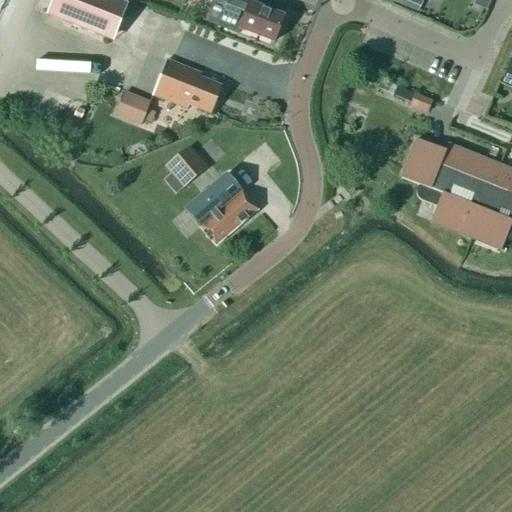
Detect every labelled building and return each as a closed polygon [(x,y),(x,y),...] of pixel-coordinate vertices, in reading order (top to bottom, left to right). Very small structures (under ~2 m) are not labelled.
[(127,5),(113,0),(51,0),(45,17),(112,43),(127,5)] [(250,6),(252,0),(212,0),(211,2),(225,7),(222,17),(223,21),(240,27),(239,31),(273,44),(283,18),(250,6)] [(423,0),(399,0),(420,9),(423,0)] [(490,0),(475,0),(473,6),(486,12),(491,1),(490,0)] [(511,55),(500,85),(511,89),(511,55)] [(152,97),(188,111),(190,107),(210,115),(221,88),(200,80),(202,76),(166,62),(152,97)] [(49,104),(52,93),(44,90),(41,101),(49,104)] [(150,125),(154,114),(146,111),(149,103),(123,93),(114,116),(140,126),(142,121),(150,125)] [(432,102),(415,95),(409,108),(427,115),(432,102)] [(421,202),(436,208),(429,224),(430,224),(431,224),(499,251),(499,252),(500,252),(504,241),(507,242),(508,243),(510,243),(511,243),(511,242),(511,174),(511,175),(484,164),(485,161),(458,150),(456,156),(416,140),(416,142),(402,178),(401,178),(400,179),(417,186),(416,188),(416,190),(416,191),(415,193),(416,194),(416,195),(416,197),(417,198),(418,200),(420,201),(421,202)] [(257,182),(270,170),(280,161),(265,143),(241,164),(257,182)] [(165,168),(183,190),(207,170),(189,149),(165,168)] [(226,176),(204,195),(184,211),(215,248),(257,212),(226,176)]
